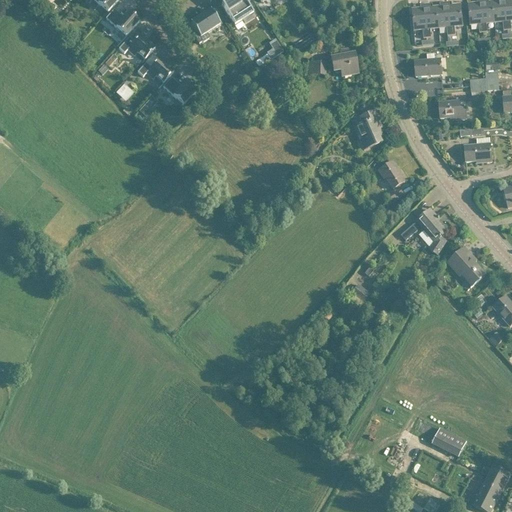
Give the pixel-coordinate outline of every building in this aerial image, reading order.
[(91,0),(108,15),(120,0),(91,0)] [(244,0),(230,0),(221,6),(235,27),(243,22),(244,25),(255,17),(244,0)] [(488,0),(484,0),(477,1),(477,4),(478,15),(485,14),(487,25),(495,24),(493,2),(489,2),(488,0)] [(496,0),(496,2),(493,2),(495,24),(503,23),(502,12),(509,11),(508,0),(496,0)] [(509,11),(502,12),(503,23),(504,32),(511,31),(511,23),(511,22),(511,0),(508,0),(509,11)] [(440,7),(437,8),(439,30),(447,29),(446,18),(453,17),(452,6),(452,3),(440,4),(440,7)] [(477,4),(468,4),(470,27),(479,26),(480,34),(487,34),(487,25),(485,14),(478,15),(477,4)] [(432,5),(421,6),(421,9),(422,20),(430,19),(431,30),(439,30),(437,8),(433,8),(432,5)] [(453,17),(446,18),(447,29),(448,37),(455,36),(454,28),(463,27),(461,5),(452,6),(453,17)] [(421,9),(412,10),(414,32),(423,31),(424,40),(431,39),(431,30),(430,19),(422,20),(421,9)] [(114,10),(105,20),(126,38),(139,23),(129,14),(124,20),(114,10)] [(210,11),(191,23),(197,33),(193,36),(199,45),(202,43),(203,44),(210,39),(207,35),(220,26),(210,11)] [(129,38),(118,50),(124,55),(127,51),(134,57),(137,54),(145,61),(155,49),(140,36),(134,43),(129,38)] [(283,53),(275,40),(268,45),(272,50),(266,54),(271,61),(283,53)] [(331,59),(333,70),(334,74),(341,73),(342,78),(348,77),(358,75),(354,55),(348,56),(347,51),(341,52),(342,57),(331,59)] [(425,62),(415,63),(416,78),(426,78),(442,76),(441,60),(435,61),(435,55),(427,56),(427,62),(425,62)] [(113,56),(105,65),(109,68),(117,59),(113,56)] [(146,64),(137,73),(143,78),(146,74),(153,81),(156,78),(163,84),(174,73),(159,59),(151,69),(146,64)] [(486,62),(487,72),(501,71),(500,61),(486,62)] [(325,63),(308,62),(308,75),(325,75),(325,63)] [(250,63),(243,67),(247,73),(254,69),(250,63)] [(171,79),(163,88),(183,107),(196,92),(186,83),(181,88),(171,79)] [(498,80),(486,81),(487,86),(487,87),(487,93),(499,92),(498,80)] [(124,85),(116,95),(119,98),(128,89),(124,85)] [(487,87),(471,88),(471,94),(472,94),(472,97),(478,97),(478,93),(487,93),(487,87)] [(264,88),(257,94),(265,104),(272,98),(264,88)] [(511,97),(511,98),(511,92),(503,92),(503,98),(504,104),(505,114),(511,113),(511,97)] [(152,98),(139,113),(144,117),(150,110),(157,103),(152,98)] [(456,122),(460,121),(467,120),(466,102),(449,103),(439,104),(441,120),(455,119),(456,122)] [(374,112),(365,116),(353,122),(355,128),(354,129),(363,151),(375,146),(384,142),(379,130),(382,129),(374,112)] [(492,164),(492,162),(491,145),(465,147),(466,163),(481,162),(481,165),(492,164)] [(393,204),(399,200),(404,197),(398,187),(406,183),(397,169),(398,169),(394,162),(379,172),(385,181),(387,179),(395,192),(389,197),(393,204)] [(423,218),(417,223),(425,232),(419,237),(431,250),(430,251),(438,256),(441,252),(447,243),(442,238),(447,234),(437,222),(440,220),(439,218),(437,219),(431,211),(423,218)] [(418,231),(413,226),(401,236),(406,242),(418,231)] [(473,287),(478,283),(485,276),(474,263),(473,264),(470,261),(473,258),(465,249),(448,264),(460,277),(462,275),(473,287)] [(370,268),(364,275),(368,278),(374,271),(370,268)] [(379,284),(369,294),(374,299),(384,289),(379,284)] [(370,295),(358,286),(347,299),(359,308),(370,295)] [(510,328),(511,326),(511,304),(506,298),(493,309),(510,328)] [(497,347),(504,341),(497,334),(490,340),(497,347)] [(459,457),(467,443),(440,429),(432,443),(459,457)] [(492,511),(511,476),(502,471),(494,467),(492,472),(485,468),(482,474),(488,478),(473,507),(481,511),(482,511),(492,511)] [(427,511),(437,511),(441,506),(419,493),(410,509),(415,511),(422,511),(424,510),(427,511)]
